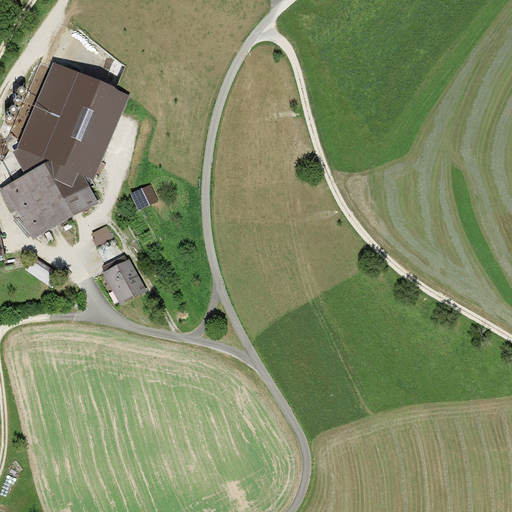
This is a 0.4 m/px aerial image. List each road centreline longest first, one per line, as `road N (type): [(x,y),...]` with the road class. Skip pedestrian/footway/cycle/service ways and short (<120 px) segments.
road 1 (track): [(262,29),(290,57),(328,186),(351,223),(421,289),(511,342)]
road 2 (track): [(257,368),(212,269),(202,205),(219,99),(240,52),(291,0)]
road 3 (track): [(0,205),(17,242),(56,251),(79,268),(106,317)]
road 4 (track): [(257,368),(226,348),(106,317)]
road 5 (track): [(290,511),(302,490),(304,452),(257,368)]
